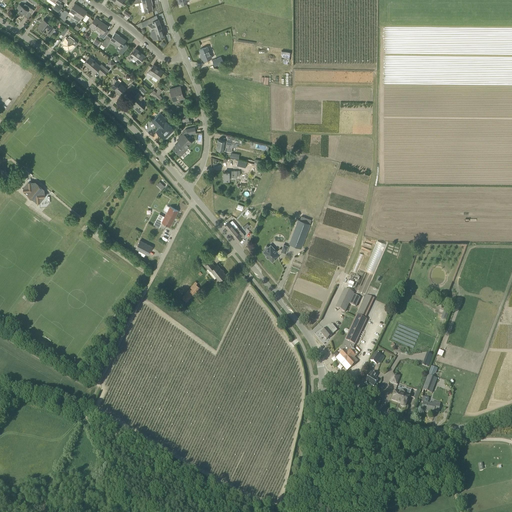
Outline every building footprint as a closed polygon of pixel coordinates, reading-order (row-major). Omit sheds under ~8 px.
[(50,0),(56,4),(53,8),(58,12),(63,5),(60,3),(61,0),(50,0)] [(152,2),(152,1),(151,0),(139,0),(140,2),(142,12),(145,11),(145,12),(153,10),(151,2),(152,2)] [(34,10),(25,3),(23,6),(20,4),(17,8),(20,10),(18,13),(22,16),(25,12),(26,13),(24,15),(28,18),(34,10)] [(75,4),(70,11),(81,19),(86,11),(81,8),(75,4)] [(63,21),(65,19),(69,13),(65,10),(61,16),(59,18),(63,21)] [(158,20),(156,15),(147,20),(150,31),(155,29),(158,38),(164,36),(159,20),(158,20)] [(107,26),(99,20),(95,17),(90,25),(101,33),(99,36),(104,39),(109,31),(106,29),(108,26),(107,26)] [(50,36),(55,29),(49,24),(49,23),(44,19),(38,27),(43,31),(50,36)] [(125,50),(128,46),(124,43),(126,41),(121,37),(115,32),(110,39),(118,45),(125,50)] [(74,41),(70,37),(68,40),(66,38),(62,42),(64,44),(63,46),(67,50),(69,47),(71,49),(74,45),(75,45),(77,43),(77,42),(74,40),(74,41)] [(94,40),(90,44),(97,49),(100,45),(94,40)] [(203,61),(211,58),(207,47),(200,50),(202,56),(201,56),(203,61)] [(139,63),(145,56),(135,48),(130,56),(139,63)] [(100,66),(90,57),(84,63),(95,73),(98,70),(104,76),(109,70),(101,64),(100,66)] [(217,65),(223,63),(221,57),(212,60),(215,66),(217,65)] [(158,79),(163,71),(154,64),(148,72),(158,79)] [(121,96),(127,89),(117,80),(114,78),(110,82),(113,85),(111,86),(116,91),(117,90),(118,92),(117,93),(121,96)] [(143,94),(146,91),(145,89),(141,85),(138,89),(143,94)] [(174,101),(183,98),(180,86),(170,89),(174,101)] [(158,102),(162,97),(159,95),(162,90),(159,88),(156,92),(152,97),(158,102)] [(139,112),(145,107),(140,101),(144,97),(138,92),(134,96),(137,99),(131,105),(134,109),(135,108),(139,112)] [(187,113),(182,114),(180,114),(182,122),(185,122),(189,121),(187,113)] [(174,130),(172,127),(166,121),(165,122),(163,120),(165,118),(160,114),(152,121),(157,126),(158,125),(160,127),(156,131),(165,139),(174,130)] [(196,133),(195,127),(185,129),(182,132),(183,133),(179,137),(181,140),(173,148),(181,156),(187,149),(186,148),(192,142),(184,135),(187,132),(190,134),(196,133)] [(241,143),(242,140),(231,138),(230,141),(218,139),(216,149),(224,150),(231,152),(232,147),(233,147),(234,142),(235,143),(241,145),(241,143)] [(237,175),(237,171),(229,171),(230,172),(224,172),(224,180),(229,180),(229,177),(237,177),(237,175)] [(155,184),(160,190),(164,186),(159,181),(155,184)] [(37,203),(40,203),(45,197),(45,194),(31,182),(28,182),(23,188),(23,191),(37,203)] [(170,206),(164,216),(159,214),(153,224),(159,227),(162,222),(170,226),(178,211),(170,206)] [(298,219),(291,239),(289,243),(301,248),(310,224),(310,223),(300,220),(298,219)] [(94,233),(101,224),(96,220),(92,226),(95,228),(92,232),(94,233)] [(250,225),(250,224),(252,223),(250,221),(248,222),(242,226),(245,230),(250,225)] [(235,229),(229,222),(225,225),(238,241),(243,237),(242,237),(244,235),(237,227),(235,229)] [(148,255),(152,247),(140,240),(135,248),(145,253),(148,255)] [(376,240),(365,270),(373,274),(385,244),(376,240)] [(268,258),(272,262),(280,255),(279,254),(277,251),(271,244),(268,247),(267,246),(266,246),(265,247),(265,248),(265,249),(263,252),(267,256),(268,258)] [(215,266),(210,260),(205,265),(208,268),(207,269),(214,278),(216,277),(219,280),(226,274),(217,264),(215,266)] [(187,302),(199,287),(196,284),(197,283),(195,282),(181,298),(187,302)] [(349,304),(353,295),(354,294),(344,289),(335,308),(345,313),(349,304)] [(355,345),(367,320),(365,319),(374,299),(366,295),(344,342),(348,347),(344,351),(340,354),(351,368),(358,362),(355,358),(358,355),(353,349),(355,345)] [(360,298),(353,295),(349,304),(356,307),(360,298)] [(326,340),(332,335),(335,333),(337,331),(332,325),(321,334),(326,340)] [(375,352),(370,361),(376,365),(381,356),(375,352)] [(374,386),(376,382),(378,380),(375,378),(377,375),(371,372),(364,383),(368,385),(369,384),(374,386)] [(396,384),(399,376),(393,374),(390,382),(396,384)] [(431,394),(437,379),(428,376),(422,390),(431,394)] [(411,390),(398,385),(395,391),(392,400),(401,404),(401,405),(401,406),(402,406),(402,407),(403,407),(404,407),(405,406),(406,405),(411,390)] [(413,399),(416,400),(419,390),(412,388),(409,397),(413,398),(413,399)] [(438,412),(440,403),(433,402),(432,404),(428,403),(428,398),(423,397),(422,403),(423,403),(422,410),(427,411),(427,412),(434,413),(434,411),(438,412)]
